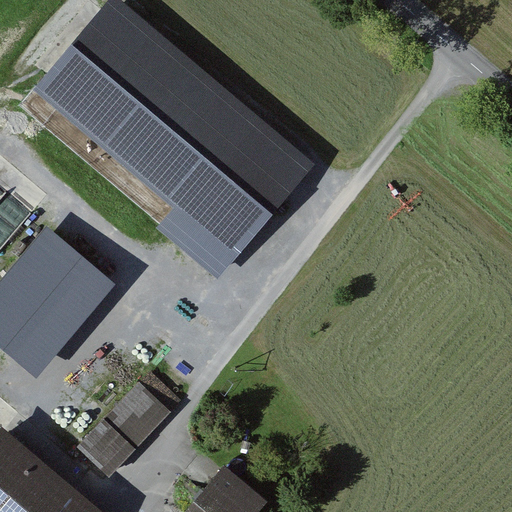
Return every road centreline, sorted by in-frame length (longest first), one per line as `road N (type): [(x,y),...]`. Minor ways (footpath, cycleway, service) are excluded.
road 1 (track): [(151,511),(181,424),(456,54)]
road 2 (tertiary): [(394,0),(511,97)]
